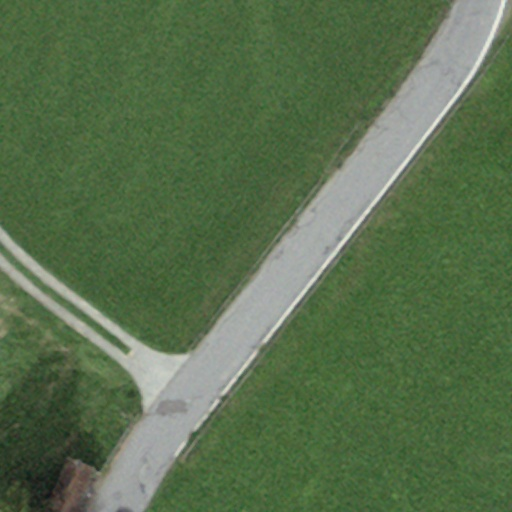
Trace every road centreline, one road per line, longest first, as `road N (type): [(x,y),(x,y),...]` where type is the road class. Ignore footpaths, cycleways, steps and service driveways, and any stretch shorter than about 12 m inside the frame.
road 1 (tertiary): [(115,511),(185,400),(469,38),(485,0)]
road 2 (track): [(0,259),(185,400)]
